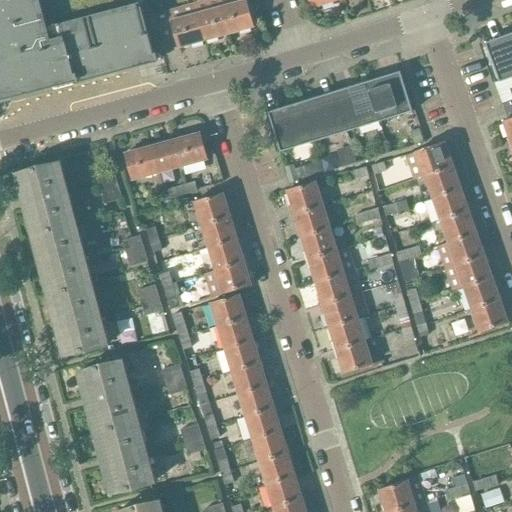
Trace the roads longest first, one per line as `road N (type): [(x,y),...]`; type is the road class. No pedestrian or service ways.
road 1 (residential): [(347,511),(211,86)]
road 2 (residential): [(511,265),(427,18)]
road 3 (residential): [(0,141),(211,86)]
road 4 (tertiary): [(45,511),(0,340)]
road 5 (residential): [(297,58),(427,18)]
